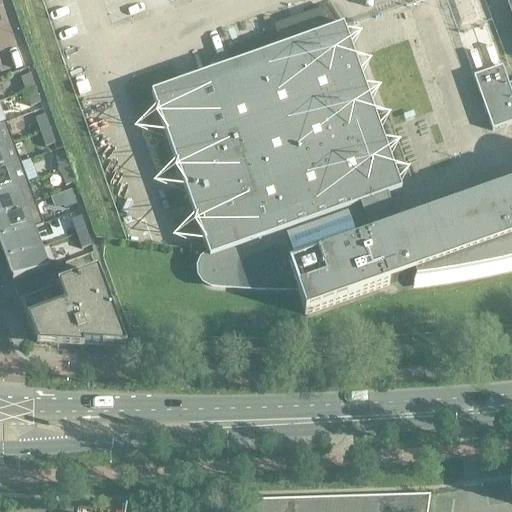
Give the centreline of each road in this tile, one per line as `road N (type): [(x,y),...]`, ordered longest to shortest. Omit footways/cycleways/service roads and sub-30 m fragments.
road 1 (primary): [(511,391),(12,411)]
road 2 (primary): [(39,447),(511,418)]
